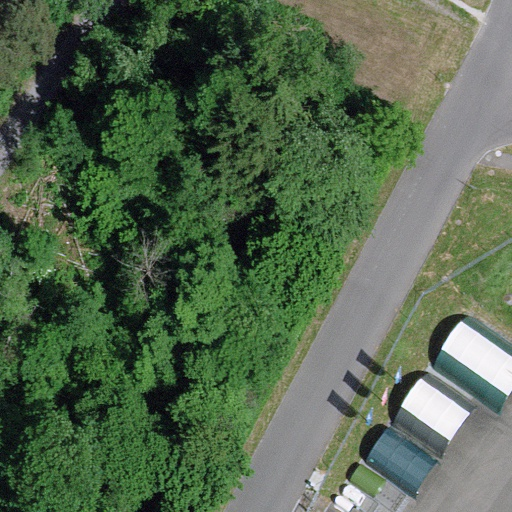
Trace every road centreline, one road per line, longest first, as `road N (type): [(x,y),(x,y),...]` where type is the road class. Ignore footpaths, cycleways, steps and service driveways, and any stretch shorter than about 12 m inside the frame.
road 1 (residential): [(511,62),(491,78),(260,511)]
road 2 (track): [(115,0),(0,165)]
